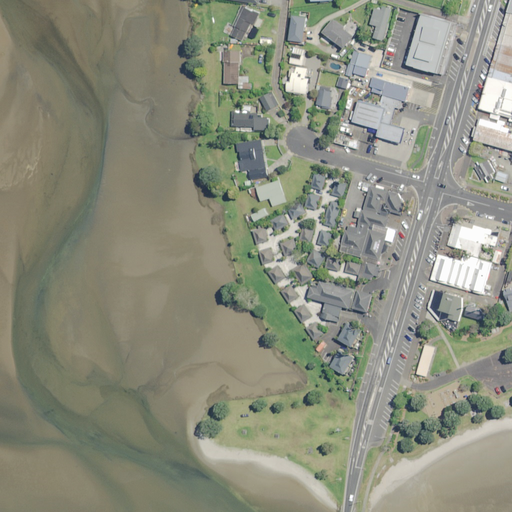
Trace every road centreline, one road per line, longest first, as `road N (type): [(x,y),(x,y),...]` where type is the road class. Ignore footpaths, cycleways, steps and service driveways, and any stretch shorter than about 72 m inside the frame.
road 1 (primary): [(432,190),(347,511)]
road 2 (unknown): [(330,335),(270,247),(320,208),(336,157)]
road 3 (primary): [(487,0),(433,184)]
road 4 (unclassified): [(303,143),(433,184)]
